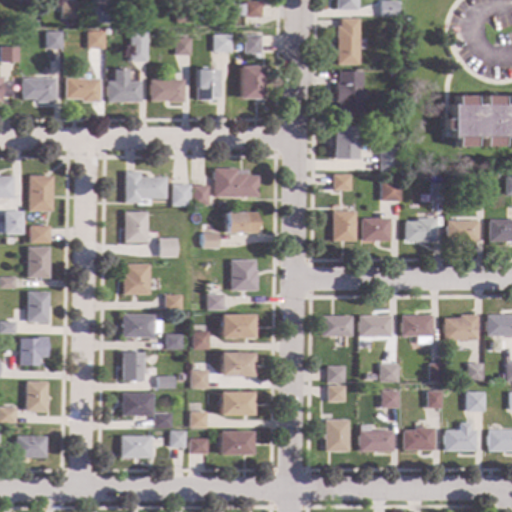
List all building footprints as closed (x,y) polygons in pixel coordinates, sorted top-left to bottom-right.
[(353,0),(353,10),(333,11),(333,0),(353,0)] [(259,18),(250,18),(250,21),(242,21),(242,3),(259,2),(259,18)] [(393,17),(377,17),(377,2),(393,2),(393,17)] [(72,20),(58,20),(58,3),(72,3),(72,20)] [(108,6),(108,26),(86,25),(87,5),(108,6)] [(149,23),(130,23),(130,8),(149,8),(149,23)] [(189,23),(174,23),(173,8),(188,8),(189,23)] [(354,65),(333,65),(333,28),(336,27),(336,20),(354,19),(354,65)] [(99,49),(83,49),(83,32),(99,32),(99,49)] [(57,50),(42,50),(42,33),(57,33),(57,50)] [(143,50),(128,50),(128,33),(143,33),(143,50)] [(227,53),(209,53),(209,36),(227,36),(227,53)] [(258,37),(258,54),(241,54),(241,36),(258,37)] [(186,56),(170,56),(170,39),(186,39),(186,56)] [(13,63),(0,63),(0,48),(13,48),(13,63)] [(259,100),(236,100),(236,67),(259,67),(259,100)] [(125,82),(136,82),(136,103),(103,103),(103,82),(110,82),(110,70),(125,70),(125,82)] [(212,100),(192,100),(192,71),(212,71),(212,100)] [(358,116),(337,116),(336,103),(333,103),(332,84),(335,84),(335,73),(358,73),(358,116)] [(51,103),(32,103),(32,100),(17,100),(17,80),(51,79),(51,103)] [(94,103),(77,103),(77,100),(61,100),(61,79),(94,79),(94,103)] [(180,103),(163,103),(163,102),(146,102),(146,81),(179,81),(180,103)] [(511,147),(507,147),(507,139),(496,139),(496,147),(479,148),(479,138),(468,138),(469,147),(451,147),(451,139),(445,138),(445,130),(439,130),(440,114),(442,114),(445,114),(445,105),(450,105),(450,97),(468,97),(468,106),(478,105),(478,97),(496,97),(496,105),(506,105),(506,97),(511,97),(511,147)] [(352,160),(329,161),(329,127),(352,127),(352,160)] [(392,172),(375,173),(375,149),(392,149),(392,172)] [(233,172),(244,172),(244,177),(255,177),(254,198),(210,197),(211,170),(233,171),(233,172)] [(135,177),(161,178),(161,200),(136,199),(136,204),(120,203),(120,173),(135,173),(135,177)] [(346,191),(329,191),(329,176),(346,176),(346,191)] [(47,212),(24,212),(24,177),(47,177),(47,212)] [(8,198),(0,198),(0,178),(8,178),(8,198)] [(511,196),(501,196),(501,178),(511,178),(511,196)] [(395,203),(376,203),(376,182),(396,183),(395,203)] [(480,201),(465,201),(465,184),(480,184),(480,201)] [(439,201),(426,202),(426,185),(439,185),(439,201)] [(185,207),(168,207),(169,186),(185,186),(185,207)] [(204,206),(188,206),(188,187),(205,187),(204,206)] [(18,221),(6,222),(6,204),(18,204),(18,221)] [(351,242),(329,242),(328,212),(350,212),(351,242)] [(142,243),(120,243),(120,213),(143,214),(142,243)] [(253,234),(223,234),(223,214),(253,214),(253,234)] [(385,242),(358,242),(358,220),(384,219),(385,242)] [(431,242),(400,243),(400,222),(412,222),(412,219),(431,219),(431,242)] [(473,242),(442,242),(442,222),(473,221),(473,242)] [(511,242),(484,242),(484,221),(511,221),(511,242)] [(45,244),(26,244),(26,227),(45,227),(45,244)] [(215,250),(199,249),(200,235),(215,235),(215,250)] [(171,254),(155,254),(155,242),(171,243),(171,254)] [(44,279),(23,279),(23,249),(44,249),(44,279)] [(252,272),(254,272),(254,291),(227,291),(227,262),(252,262),(252,272)] [(145,295),(119,295),(119,276),(120,276),(121,266),(145,266),(145,295)] [(11,289),(0,289),(0,278),(10,278),(11,289)] [(43,323),(23,323),(23,293),(43,293),(43,323)] [(177,311),(160,311),(161,296),(177,297),(177,311)] [(220,311),(204,310),(204,296),(220,296),(220,311)] [(149,321),(160,321),(160,334),(149,334),(149,339),(118,339),(118,315),(150,316),(149,321)] [(250,339),(216,338),(217,316),(250,316),(250,339)] [(473,341),(440,341),(440,320),(456,319),(456,317),(473,316),(473,341)] [(348,337),(318,337),(318,317),(348,317),(348,337)] [(387,337),(355,337),(355,317),(386,317),(387,337)] [(429,337),(427,337),(427,343),(413,343),(413,337),(398,337),(398,317),(428,317),(429,337)] [(511,336),(482,336),(482,317),(511,317),(511,336)] [(12,335),(0,335),(0,323),(12,323),(12,335)] [(204,350),(188,350),(188,333),(205,333),(204,350)] [(177,351),(160,350),(161,335),(177,336),(177,351)] [(43,358),(35,358),(35,366),(16,366),(15,339),(42,339),(43,358)] [(139,382),(118,381),(118,354),(139,354),(139,382)] [(248,377),(216,377),(216,354),(249,354),(248,377)] [(511,362),(511,381),(501,381),(501,362),(511,362)] [(479,382),(463,382),(463,365),(478,364),(479,382)] [(437,382),(425,382),(425,365),(436,365),(437,382)] [(394,383),(376,383),(376,366),(394,366),(394,383)] [(341,383),(324,384),(323,368),(340,367),(341,383)] [(203,389),(187,389),(187,371),(203,372),(203,389)] [(170,390),(153,390),(153,378),(170,378),(170,390)] [(42,412),(22,412),(22,383),(41,383),(42,412)] [(341,402),(324,403),(324,387),(340,387),(341,402)] [(393,409),(377,409),(377,392),(393,392),(393,409)] [(436,409),(423,409),(422,392),(436,392),(436,409)] [(248,416),(215,416),(215,393),(249,394),(248,416)] [(479,412),(461,412),(461,394),(479,394),(479,412)] [(511,413),(503,413),(503,394),(511,394),(511,413)] [(148,416),(117,416),(117,395),(148,395),(148,416)] [(11,423),(0,423),(0,409),(11,409),(11,423)] [(202,428),(186,428),(186,413),(202,414),(202,428)] [(167,429),(150,429),(150,415),(167,415),(167,429)] [(344,452),(322,453),(321,421),(344,421),(344,452)] [(465,431),(471,431),(472,452),(440,452),(439,431),(455,431),(455,424),(465,424),(465,431)] [(366,432),(388,432),(388,453),(356,453),(355,427),(366,427),(366,432)] [(429,452),(398,452),(398,432),(410,431),(410,429),(429,429),(429,452)] [(181,449),(166,449),(166,432),(181,432),(181,449)] [(511,452),(484,452),(484,432),(511,432),(511,452)] [(248,455),(215,455),(215,433),(248,433),(248,455)] [(42,459),(13,459),(13,437),(41,437),(42,459)] [(146,459),(116,458),(117,437),(147,438),(146,459)] [(203,455),(185,455),(186,440),(204,440),(203,455)]
